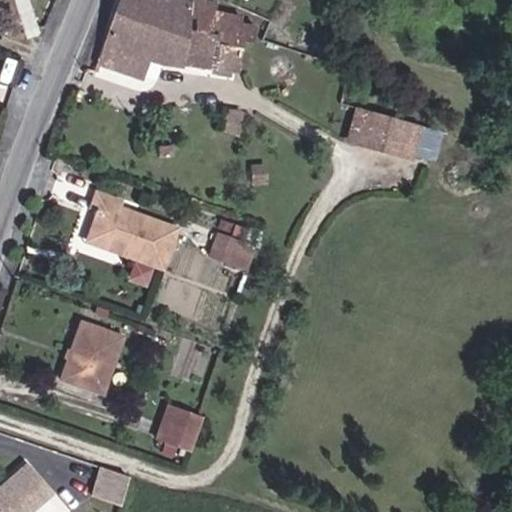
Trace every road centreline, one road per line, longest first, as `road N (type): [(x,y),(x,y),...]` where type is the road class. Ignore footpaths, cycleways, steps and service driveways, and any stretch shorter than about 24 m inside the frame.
road 1 (unknown): [(357,159),(292,256),(234,429),(193,481),(170,483),(0,423)]
road 2 (residential): [(87,0),(0,231)]
